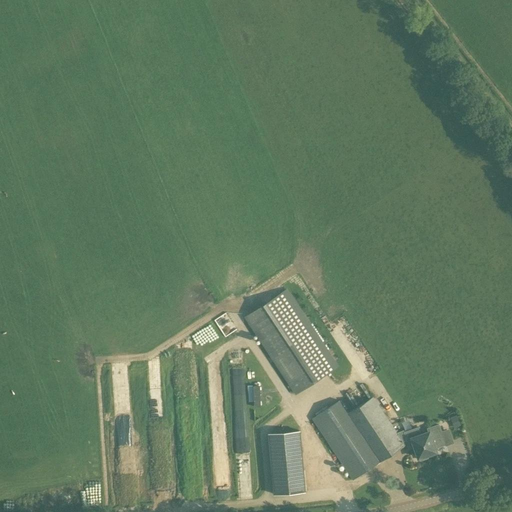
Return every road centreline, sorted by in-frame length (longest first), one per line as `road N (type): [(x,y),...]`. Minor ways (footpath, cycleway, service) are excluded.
road 1 (track): [(397,0),(511,148)]
road 2 (tertiary): [(388,511),(511,477)]
